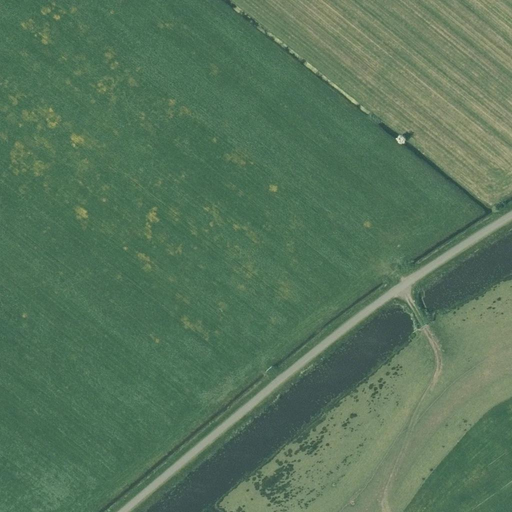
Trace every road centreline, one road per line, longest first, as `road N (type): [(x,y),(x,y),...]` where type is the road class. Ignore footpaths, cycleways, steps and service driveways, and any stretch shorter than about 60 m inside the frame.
road 1 (unclassified): [(122,511),(356,319),(511,215)]
road 2 (track): [(386,511),(384,489),(438,364),(402,286)]
